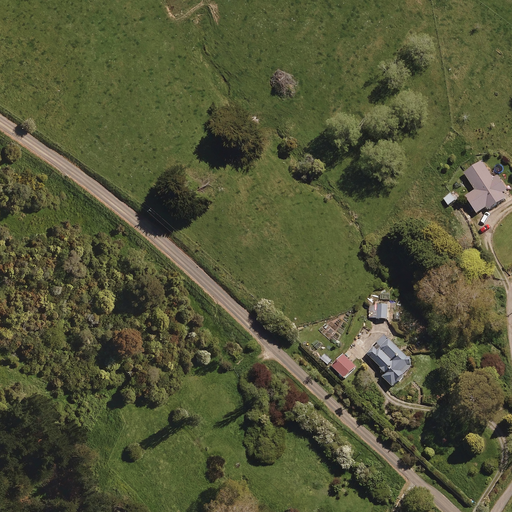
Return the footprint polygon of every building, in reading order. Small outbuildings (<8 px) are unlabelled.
[(493,180),(482,163),(465,175),(475,191),(465,198),(476,215),(486,209),(488,212),(505,200),(502,196),(507,193),(498,177),(493,180)] [(456,201),(451,195),(443,200),(448,207),(456,201)] [(369,308),(370,320),(376,320),(376,321),(387,321),(387,307),(369,308)] [(384,337),(366,355),(380,368),(378,370),(385,376),(382,379),(392,388),(414,366),(384,337)] [(332,362),(323,353),(319,358),(328,366),(332,362)] [(356,368),(343,356),(332,368),(344,381),(356,368)] [(429,438),(424,431),(417,436),(421,443),(429,438)]
